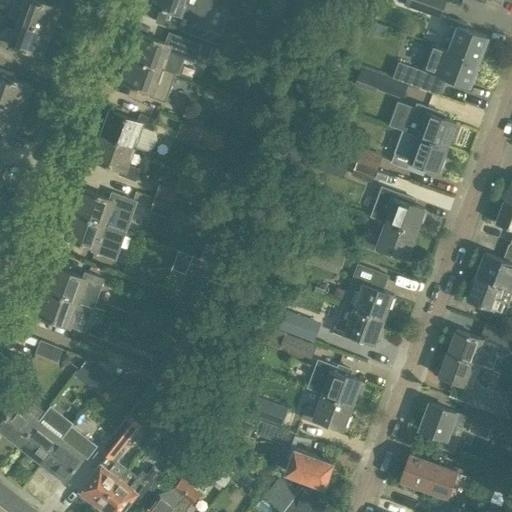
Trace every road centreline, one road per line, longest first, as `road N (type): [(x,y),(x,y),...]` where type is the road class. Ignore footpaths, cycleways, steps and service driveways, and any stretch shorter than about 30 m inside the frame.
road 1 (residential): [(360,511),(511,100)]
road 2 (residential): [(0,271),(97,0)]
